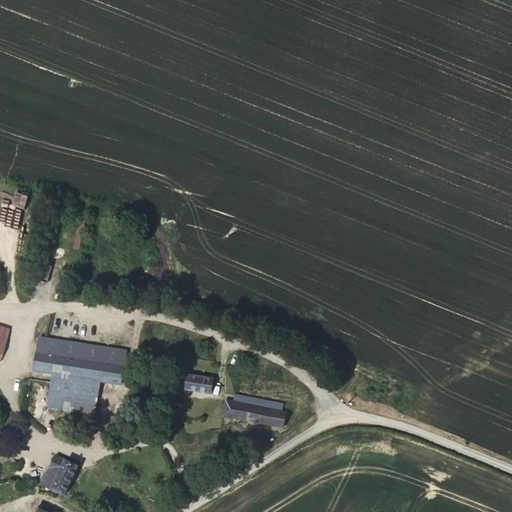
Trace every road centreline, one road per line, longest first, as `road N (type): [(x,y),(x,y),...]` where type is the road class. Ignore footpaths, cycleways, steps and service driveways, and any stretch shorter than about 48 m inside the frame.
road 1 (unknown): [(13,380),(35,311),(150,312),(257,343),(356,417)]
road 2 (residential): [(511,468),(393,422),(329,418),(184,511)]
road 3 (unknown): [(147,511),(27,429),(14,412),(13,380)]
